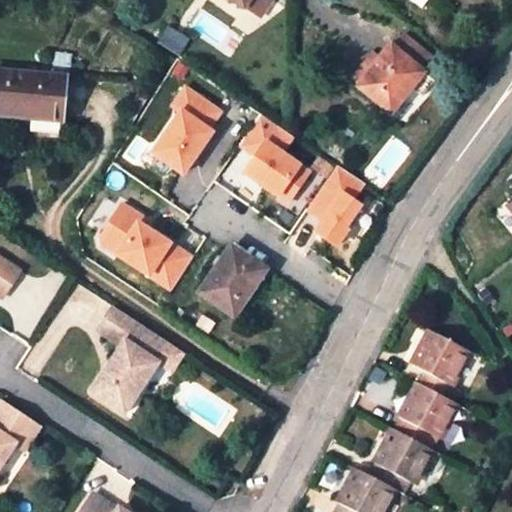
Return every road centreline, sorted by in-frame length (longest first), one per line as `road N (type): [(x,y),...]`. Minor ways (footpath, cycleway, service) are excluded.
road 1 (unclassified): [(363,309),(511,86)]
road 2 (residential): [(0,374),(210,511)]
road 3 (unclassified): [(259,511),(363,309)]
road 4 (residential): [(213,208),(363,309)]
